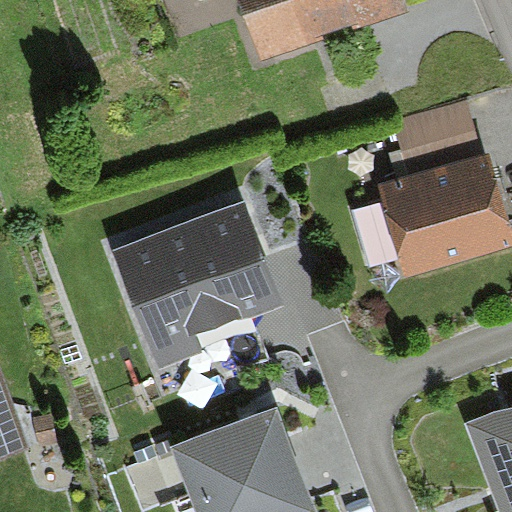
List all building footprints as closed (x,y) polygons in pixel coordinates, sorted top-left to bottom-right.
[(367,0),(251,0),(263,36),(367,0)] [(402,267),(511,232),(511,211),(489,139),(480,142),(465,98),(392,121),(406,165),(373,175),(402,267)] [(243,189),(114,240),(162,360),(196,346),(206,371),(267,347),(248,300),(282,286),(243,189)] [(0,453),(28,443),(0,366),(0,453)] [(511,511),(511,397),(466,415),(503,511),(511,511)] [(293,511),(309,506),(322,501),(281,400),(172,443),(199,511),(293,511)] [(322,501),(309,506),(311,511),(341,511),(336,495),(322,501)]
